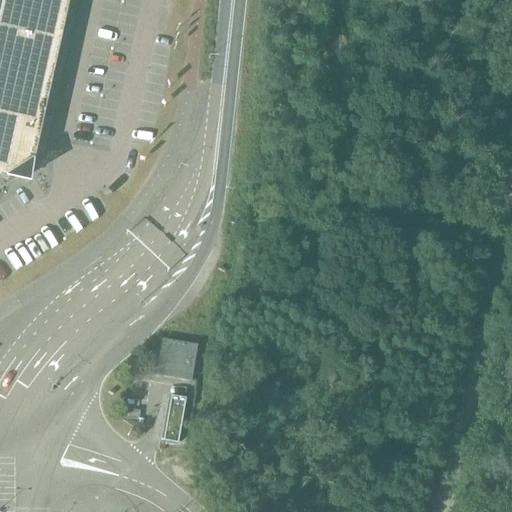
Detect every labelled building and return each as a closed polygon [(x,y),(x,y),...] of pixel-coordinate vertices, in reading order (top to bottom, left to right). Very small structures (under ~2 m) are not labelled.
[(0,0),(0,30),(60,44),(60,43),(59,43),(64,16),(66,17),(66,15),(65,15),(68,0),(0,0)] [(0,30),(0,89),(48,100),(48,99),(46,99),(52,73),(54,73),(54,71),(53,71),(58,45),(60,45),(60,44),(0,30)] [(0,89),(0,148),(35,156),(35,155),(34,155),(40,129),(41,129),(42,127),(40,127),(46,101),(47,101),(48,100),(0,89)] [(0,148),(0,180),(1,180),(0,178),(34,157),(35,157),(35,156),(0,148)] [(162,341),(156,375),(189,381),(195,347),(162,341)] [(184,404),(170,402),(162,446),(176,448),(184,404)]
